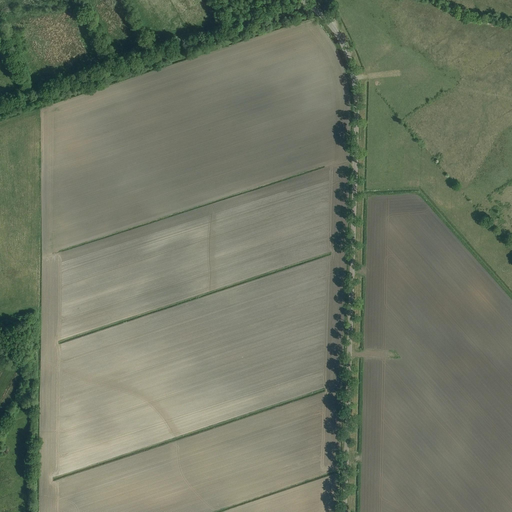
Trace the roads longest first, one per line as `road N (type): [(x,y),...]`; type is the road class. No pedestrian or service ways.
road 1 (tertiary): [(344,511),(354,78),(337,34),(300,0)]
road 2 (track): [(0,108),(216,37)]
